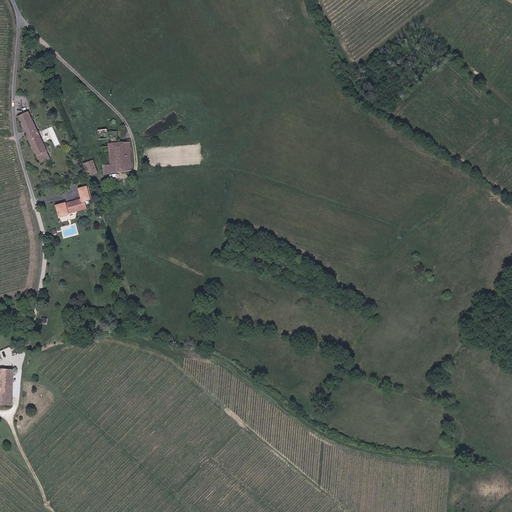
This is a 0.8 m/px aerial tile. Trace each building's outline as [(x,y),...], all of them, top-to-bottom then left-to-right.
[(50,151),(32,112),(18,119),(39,165),(53,160),(50,155),(54,153),(52,150),(50,151)] [(108,122),(103,126),(106,138),(98,140),(100,151),(108,150),(109,158),(102,159),(105,182),(132,180),(130,152),(119,154),(117,139),(112,141),(109,135),(114,131),(108,122)] [(94,161),(85,163),(88,176),(97,174),(94,161)] [(64,204),(55,207),(58,218),(86,209),(83,200),(89,199),(85,186),(77,189),(80,199),(64,203),(64,204)] [(0,366),(0,402),(14,402),(13,367),(6,367),(0,366)]
